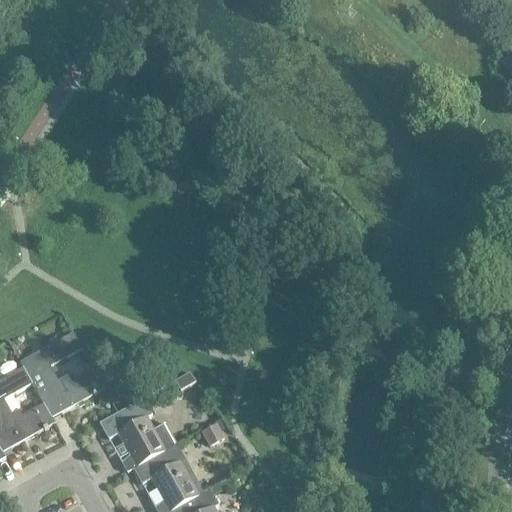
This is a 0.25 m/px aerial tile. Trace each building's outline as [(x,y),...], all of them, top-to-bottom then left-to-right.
[(511,75),(511,48),(500,67),(511,75)] [(20,366),(23,370),(32,386),(44,406),(52,421),(93,398),(94,400),(99,397),(98,396),(105,391),(94,372),(72,384),(69,379),(59,384),(52,371),(83,353),(73,336),(20,366)] [(0,383),(0,449),(3,456),(44,433),(45,434),(50,431),(49,429),(55,426),(52,421),(44,406),(23,418),(19,412),(12,416),(4,402),(32,386),(23,370),(0,383)] [(195,385),(189,377),(175,384),(181,394),(195,385)] [(134,472),(177,448),(165,426),(154,432),(147,421),(153,418),(144,402),(100,427),(109,442),(118,437),(130,458),(122,467),(127,476),(134,472)] [(209,450),(225,442),(217,427),(201,435),(209,450)] [(156,511),(176,511),(204,496),(177,448),(134,472),(143,488),(153,482),(164,502),(156,511)] [(215,511),(220,508),(214,498),(230,489),(227,484),(204,496),(176,511),(215,511)]
